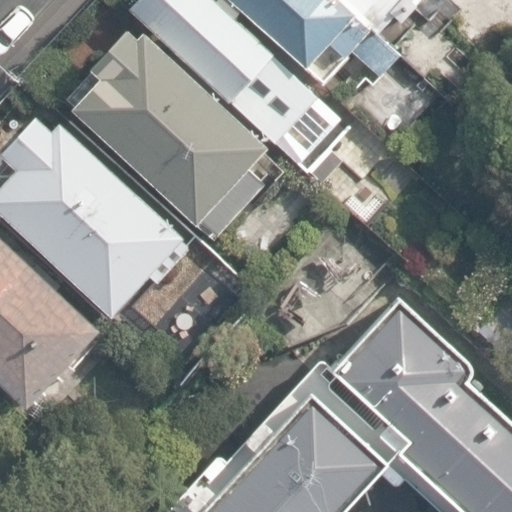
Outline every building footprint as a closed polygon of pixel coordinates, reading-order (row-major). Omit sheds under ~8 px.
[(315,177),(362,125),(222,0),(141,0),(132,11),(153,29),(75,115),(207,234),(283,149),(315,177)] [(511,73),(495,58),(511,39),(511,0),(232,0),(312,72),(359,21),(420,76),(430,66),(479,111),(511,74),(511,73)] [(57,125),(0,191),(0,214),(124,321),(192,241),(57,125)] [(0,234),(0,381),(42,419),(115,338),(0,234)] [(445,511),(511,511),(511,419),(373,284),(147,511),(298,511),(370,439),(445,511)]
